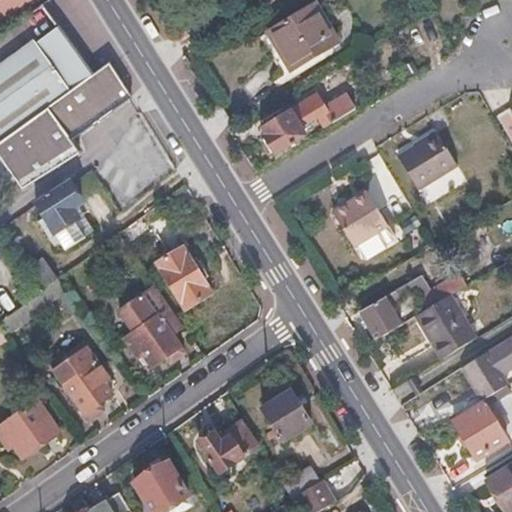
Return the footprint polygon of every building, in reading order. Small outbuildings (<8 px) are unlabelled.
[(0,0),(0,17),(27,0),(0,0)] [(269,31),(292,70),(339,42),(316,3),(269,31)] [(0,142),(93,75),(59,25),(0,65),(0,142)] [(81,154),(74,138),(131,97),(110,63),(93,75),(0,142),(0,167),(5,165),(15,180),(22,190),(81,154)] [(317,119),(322,120),(328,116),(332,123),(355,109),(346,95),(325,107),(317,94),(262,127),(266,134),(264,136),(274,154),(306,135),(299,122),(314,114),(317,119)] [(403,161),(421,192),(461,168),(443,137),(403,161)] [(35,205),(64,251),(88,236),(87,234),(100,226),(91,212),(83,218),(76,208),(84,202),(71,181),(35,205)] [(367,191),(333,213),(360,256),(361,255),(394,235),(367,191)] [(423,224),(417,215),(399,225),(405,235),(423,224)] [(402,247),(394,235),(361,255),(368,268),(402,247)] [(184,248),(157,265),(185,310),(212,293),(184,248)] [(27,270),(34,281),(42,293),(57,281),(60,279),(45,259),(27,270)] [(426,309),(450,295),(465,285),(458,273),(430,290),(422,277),(359,313),(375,340),(402,324),(392,307),(415,291),(426,309)] [(0,323),(7,334),(65,293),(57,281),(42,293),(0,323)] [(0,323),(42,293),(34,281),(0,305),(0,323)] [(180,320),(155,284),(120,309),(135,332),(124,340),(137,358),(143,354),(152,367),(181,347),(168,329),(180,320)] [(477,338),(450,295),(426,309),(415,316),(442,359),(477,338)] [(500,372),(511,364),(511,333),(486,351),(500,372)] [(88,348),(54,373),(88,421),(103,410),(98,404),(113,393),(104,381),(109,378),(88,348)] [(500,372),(486,351),(459,367),(480,400),(507,383),(500,372)] [(511,364),(500,372),(507,383),(511,379),(511,364)] [(262,409),(282,441),(311,424),(290,391),(262,409)] [(483,401),(453,420),(477,459),(508,440),(483,401)] [(2,427),(22,457),(58,432),(39,403),(2,427)] [(259,446),(243,422),(220,436),(216,431),(198,443),(218,474),(259,446)] [(133,483),(149,511),(159,511),(189,495),(170,462),(133,483)] [(511,475),(507,467),(486,480),(506,511),(510,511),(511,511),(511,475)] [(284,480),(291,493),(309,483),(302,471),(284,480)] [(292,499),(300,511),(323,511),(335,505),(320,481),(292,499)] [(112,511),(106,502),(89,511),(112,511)]
